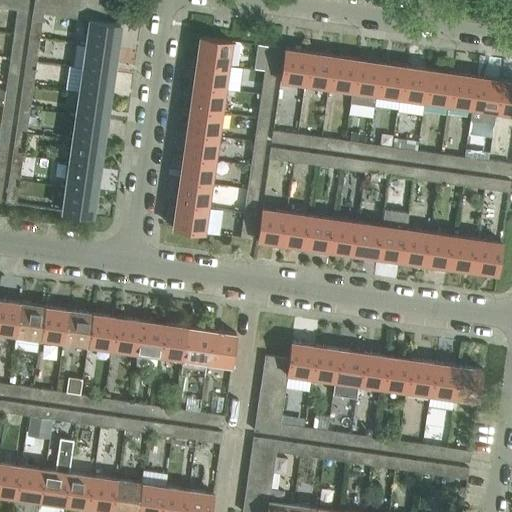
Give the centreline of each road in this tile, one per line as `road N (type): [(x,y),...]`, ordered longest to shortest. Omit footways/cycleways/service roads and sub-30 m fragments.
road 1 (residential): [(511,316),(130,261)]
road 2 (residential): [(511,37),(241,0)]
road 3 (residential): [(130,261),(169,0)]
road 4 (residential): [(130,261),(0,243)]
